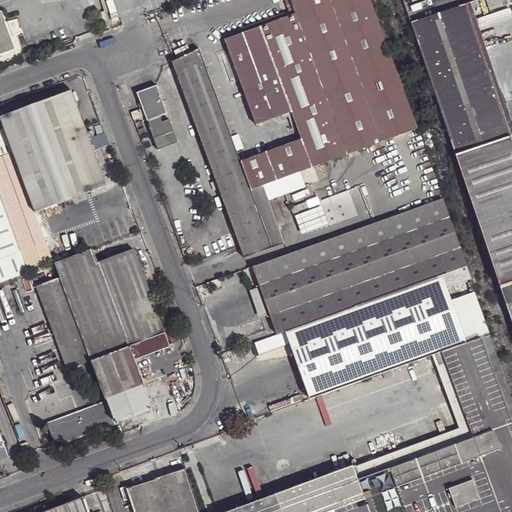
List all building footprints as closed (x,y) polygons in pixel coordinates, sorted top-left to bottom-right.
[(418,129),(370,0),(290,0),(296,14),(224,40),(255,125),(281,116),(291,112),(300,140),(291,143),(279,148),(265,153),(254,157),(241,161),(252,191),(263,187),(303,172),(418,129)] [(479,0),(472,2),(474,9),(489,4),(488,0),(479,0)] [(511,135),(511,120),(474,9),(472,2),(467,4),(511,135)] [(467,4),(411,23),(444,119),(456,154),(508,136),(511,135),(467,4)] [(0,12),(0,54),(11,51),(14,50),(4,23),(5,23),(2,12),(0,12)] [(102,32),(110,30),(104,12),(97,14),(102,32)] [(177,57),(190,52),(188,46),(175,52),(177,57)] [(223,202),(252,191),(241,161),(239,157),(199,49),(191,53),(178,59),(171,62),(223,202)] [(11,51),(0,54),(0,65),(14,61),(11,51)] [(130,113),(133,119),(144,115),(157,150),(177,142),(168,119),(161,122),(159,117),(166,114),(155,85),(136,92),(142,108),(130,113)] [(10,143),(13,153),(14,155),(18,165),(22,177),(24,184),(35,213),(106,187),(71,91),(1,118),(10,143)] [(291,112),(281,116),(291,143),(300,140),(291,112)] [(511,146),(508,136),(456,154),(467,188),(500,285),(511,281),(511,146)] [(0,146),(0,157),(13,153),(10,143),(0,146)] [(263,148),(265,153),(279,148),(277,143),(263,148)] [(239,157),(241,161),(254,157),(252,152),(239,157)] [(309,186),(303,172),(263,187),(269,202),(283,196),(309,186)] [(19,186),(24,184),(22,177),(16,179),(19,186)] [(269,202),(263,187),(252,191),(223,202),(245,260),(286,245),(273,213),(269,202)] [(0,281),(29,271),(0,194),(0,281)] [(288,207),(283,196),(269,202),(273,213),(288,207)] [(277,338),(468,266),(443,197),(255,268),(261,288),(270,316),(277,338)] [(120,255),(97,264),(128,346),(133,360),(169,347),(130,244),(117,249),(120,255)] [(28,266),(52,257),(48,245),(23,254),(28,266)] [(97,264),(92,249),(55,264),(60,277),(91,360),(128,346),(97,264)] [(472,277),(468,266),(277,338),(255,346),(260,359),(290,347),(310,402),(438,355),(468,343),(453,303),(446,287),(472,277)] [(91,360),(60,277),(36,286),(68,369),(91,360)] [(220,281),(208,285),(210,291),(222,286),(220,281)] [(511,281),(500,285),(511,319),(511,281)] [(262,319),(270,316),(261,288),(253,291),(262,319)] [(468,343),(482,338),(489,335),(475,295),(453,303),(468,343)] [(482,338),(511,421),(511,393),(491,335),(489,335),(482,338)] [(511,511),(511,421),(482,338),(468,343),(438,355),(442,366),(468,444),(354,483),(350,468),(218,511),(217,511),(511,511)] [(128,346),(91,360),(107,400),(143,386),(133,360),(128,346)] [(456,432),(350,468),(354,483),(468,444),(442,366),(435,369),(456,432)] [(115,422),(107,400),(47,423),(56,445),(115,422)] [(0,458),(8,455),(0,433),(0,458)] [(26,443),(19,445),(24,457),(30,455),(26,443)] [(201,511),(186,467),(156,477),(157,478),(128,488),(127,486),(121,488),(125,501),(131,499),(135,511),(201,511)] [(87,511),(83,496),(41,511),(87,511)]
